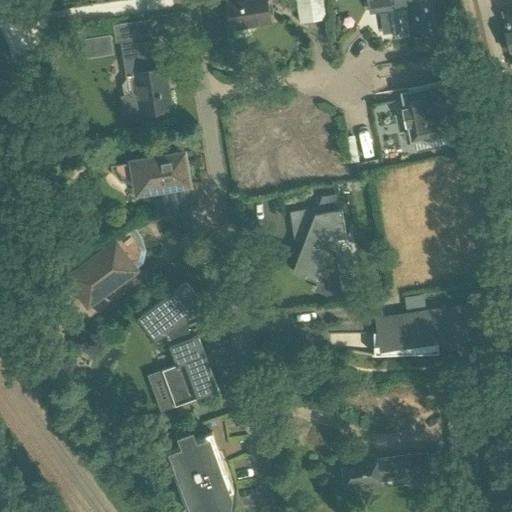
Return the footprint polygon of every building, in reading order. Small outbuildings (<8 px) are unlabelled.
[(233,0),(226,1),(230,29),(270,23),(266,0),(233,0)] [(295,0),(299,23),(328,18),(325,0),(295,0)] [(369,0),(371,11),(390,8),(395,38),(413,35),(414,38),(437,35),(431,1),(433,1),(432,0),(369,0)] [(109,35),(81,39),(84,58),(112,53),(109,35)] [(120,97),(123,116),(140,113),(140,114),(172,109),(165,67),(157,69),(152,36),(120,41),(126,77),(121,84),(123,97),(120,97)] [(407,126),(410,142),(454,133),(445,86),(401,94),(404,110),(402,110),(405,127),(407,126)] [(308,174),(337,169),(332,138),(305,142),(301,114),(233,125),(235,143),(232,147),(233,155),(238,159),(238,161),(289,153),(289,155),(305,152),(308,174)] [(191,212),(186,184),(188,184),(188,183),(190,179),(189,171),(186,169),(183,153),(109,164),(111,171),(119,181),(132,186),(152,183),(157,218),(191,212)] [(410,240),(434,236),(433,226),(452,223),(448,197),(464,194),(460,174),(459,175),(456,163),(437,166),(439,178),(424,181),(421,182),(422,190),(394,195),(398,216),(406,214),(410,240)] [(325,211),(324,205),(290,211),(294,241),(305,239),(293,271),(319,281),(335,238),(346,236),(341,209),(325,211)] [(142,237),(135,227),(67,276),(75,286),(68,291),(75,301),(82,296),(88,304),(143,264),(146,251),(142,237)] [(137,318),(156,343),(165,335),(185,321),(205,306),(186,281),(137,318)] [(374,332),(374,355),(438,354),(438,336),(474,335),(473,334),(469,305),(404,315),(405,316),(405,326),(381,327),(382,332),(374,332)] [(191,337),(185,321),(165,335),(177,366),(162,372),(174,406),(218,390),(198,335),(191,337)] [(461,414),(455,375),(356,390),(362,429),(461,414)] [(453,475),(478,473),(474,423),(449,425),(453,475)] [(164,451),(186,511),(195,508),(196,511),(234,511),(236,511),(240,501),(212,432),(196,439),(194,432),(180,438),(182,444),(164,451)] [(111,442),(119,462),(140,454),(132,434),(111,442)] [(408,455),(411,475),(412,484),(438,479),(437,471),(434,451),(408,455)] [(389,457),(375,459),(375,457),(360,459),(360,462),(343,464),(346,486),(363,483),(364,486),(379,484),(378,481),(392,479),(389,457)]
